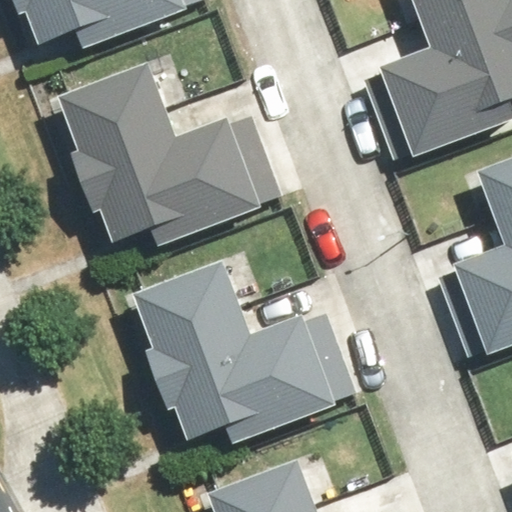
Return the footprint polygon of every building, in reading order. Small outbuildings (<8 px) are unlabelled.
[(35,0),(56,54),(93,40),(100,58),(209,18),(202,0),(35,0)] [(397,92),(429,172),(511,140),(511,0),(422,0),(451,72),(397,92)] [(166,68),(79,100),(135,250),(172,236),(178,254),(287,214),(255,125),(196,147),(166,68)] [(511,265),(466,284),(497,364),(511,358),(511,174),(488,184),(511,244),(511,265)] [(237,268),(150,300),(206,450),(243,436),(249,454),(358,414),(326,326),(266,347),(237,268)] [(335,511),(318,465),(230,497),(235,511),(335,511)]
